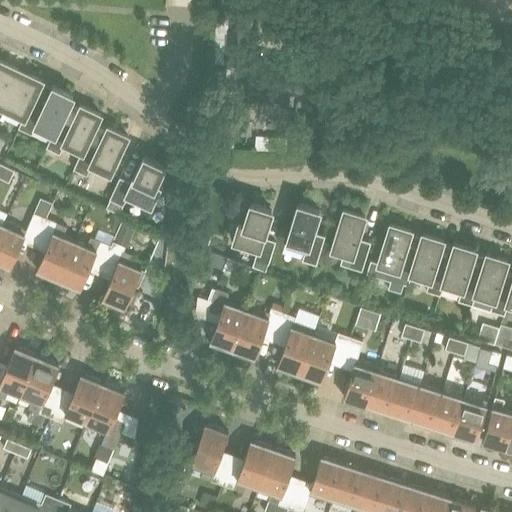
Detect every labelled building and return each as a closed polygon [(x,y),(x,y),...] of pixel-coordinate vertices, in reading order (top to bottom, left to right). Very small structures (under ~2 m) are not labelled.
[(227,32),(225,64),(243,65),(245,33),(227,32)] [(270,91),(269,99),(288,100),(288,92),(289,92),(289,91),(303,92),(304,74),(290,73),(290,63),(251,60),(249,90),(270,91)] [(5,61),(0,71),(0,105),(5,108),(23,70),(5,61)] [(214,67),(214,81),(224,81),(225,68),(214,67)] [(5,108),(23,116),(25,117),(33,100),(42,80),(43,81),(43,80),(42,80),(43,79),(23,70),(5,108)] [(37,123),(54,131),(55,131),(61,120),(70,100),(71,100),(70,99),(73,94),(53,84),(52,84),(52,85),(43,105),(33,100),(25,117),(23,116),(18,126),(32,133),(37,123)] [(64,142),(81,150),(83,151),(88,141),(97,121),(98,122),(98,121),(97,121),(101,113),(81,104),(80,104),(80,105),(71,125),(61,120),(55,131),(54,131),(46,146),(60,152),(64,142)] [(98,146),(88,141),(83,151),(81,150),(73,167),(87,174),(92,164),(110,173),(128,135),(108,125),(108,126),(107,125),(107,126),(98,146)] [(119,211),(122,204),(123,204),(128,194),(151,205),(159,186),(155,184),(164,165),(144,155),(132,181),(120,176),(110,198),(106,205),(119,211)] [(6,165),(0,176),(9,181),(15,169),(6,165)] [(266,269),(267,262),(269,263),(276,240),(263,236),(272,208),(250,202),(244,222),(239,221),(234,240),(258,248),(252,265),(266,269)] [(325,235),(312,231),(319,209),(298,202),(286,242),(305,248),(302,259),(316,263),(325,235)] [(332,248),(344,252),(340,262),(362,269),(371,241),(358,237),(365,215),(344,208),(332,248)] [(6,218),(0,230),(0,260),(10,265),(24,234),(36,239),(46,216),(34,211),(27,228),(6,218)] [(112,211),(108,221),(117,225),(121,215),(112,211)] [(58,278),(75,239),(74,238),(74,239),(63,234),(67,225),(46,216),(36,239),(47,244),(36,268),(58,278)] [(412,273),(410,272),(418,246),(407,243),(411,230),(412,230),(411,229),(390,222),(390,223),(389,223),(390,224),(378,261),(370,259),(366,272),(368,272),(368,271),(391,278),(388,287),(401,291),(404,282),(408,284),(412,273)] [(440,293),(444,283),(442,282),(448,264),(437,261),(443,240),(444,240),(443,239),(422,232),(422,233),(421,233),(422,234),(418,246),(410,272),(412,273),(429,278),(426,289),(440,293)] [(112,244),(111,243),(90,235),(87,244),(75,239),(76,239),(75,239),(58,278),(80,287),(91,262),(102,267),(112,244)] [(113,239),(111,243),(112,244),(102,267),(113,272),(102,296),(125,306),(134,284),(139,285),(146,269),(141,267),(140,267),(129,262),(133,253),(124,249),(126,245),(113,239)] [(476,250),(475,249),(454,242),(454,243),(453,243),(454,244),(448,264),(442,282),(444,283),(461,288),(458,299),(472,303),(476,293),(474,292),(480,274),(469,271),(475,250),(476,250)] [(504,313),(508,303),(506,302),(511,284),(501,281),(507,260),(508,260),(507,259),(508,259),(486,252),(486,253),(485,252),(485,253),(486,254),(480,274),(474,292),(476,293),(493,298),(490,309),(504,313)] [(228,255),(227,255),(223,267),(235,272),(239,260),(228,255)] [(232,347),(248,303),(248,302),(246,307),(226,300),(229,291),(216,286),(208,310),(219,314),(210,339),(232,347)] [(254,355),(261,336),(263,330),(275,334),(284,310),(271,306),(269,311),(249,303),(248,303),(232,347),(254,355)] [(365,326),(370,309),(361,306),(355,323),(365,326)] [(296,315),(284,310),(275,334),(286,338),(277,363),(299,371),(316,327),(315,327),(294,320),(296,315)] [(401,334),(411,337),(415,325),(405,322),(401,334)] [(415,325),(411,337),(421,340),(425,328),(415,325)] [(316,327),(299,371),(321,380),(330,355),(342,359),(351,335),(338,330),(335,340),(314,332),(316,327)] [(436,331),(434,339),(441,341),(443,333),(436,331)] [(354,363),(352,369),(343,396),(366,403),(378,364),(357,357),(363,339),(351,335),(342,359),(354,363)] [(445,348),(455,351),(459,338),(449,335),(445,348)] [(502,344),(511,347),(511,337),(504,336),(502,344)] [(468,341),(459,338),(455,351),(464,354),(468,341)] [(20,392),(21,393),(37,353),(15,344),(5,369),(0,366),(0,394),(5,397),(9,387),(20,392)] [(501,351),(491,349),(488,361),(497,364),(501,351)] [(37,353),(21,393),(22,392),(33,397),(29,406),(50,415),(60,392),(49,387),(59,363),(37,353)] [(511,368),(511,354),(507,353),(503,366),(511,368)] [(388,410),(399,375),(378,369),(379,364),(378,364),(366,403),(388,410)] [(71,396),(60,392),(50,415),(62,420),(66,411),(86,419),(84,424),(85,424),(103,381),(81,372),(71,396)] [(409,417),(420,382),(399,375),(388,410),(409,417)] [(114,447),(121,430),(126,419),(114,415),(125,390),(103,381),(85,424),(105,432),(101,442),(114,447)] [(431,424),(442,389),(420,382),(409,417),(431,424)] [(442,389),(431,424),(453,431),(465,392),(465,391),(463,396),(442,389)] [(465,392),(453,431),(475,438),(488,399),(465,392)] [(482,440),(505,446),(511,421),(511,410),(492,405),(482,440)] [(201,475),(222,483),(231,459),(219,455),(228,430),(205,421),(197,445),(193,443),(188,457),(187,459),(191,461),(192,462),(192,461),(204,465),(201,475)] [(3,446),(15,451),(19,442),(7,437),(3,446)] [(258,485),(259,485),(273,445),(251,438),(242,463),(231,459),(222,483),(244,490),(247,481),(259,485),(258,485)] [(27,456),(31,447),(19,442),(15,451),(27,456)] [(295,453),(273,445),(259,485),(260,486),(260,485),(271,489),(268,499),(290,506),(299,483),(286,478),(295,453)] [(310,493),(332,500),(344,461),(321,454),(311,487),(299,483),(290,506),(304,511),(310,493)] [(92,468),(103,473),(108,461),(97,456),(92,468)] [(366,468),(344,461),(332,500),(334,495),(354,502),(355,502),(366,468)] [(387,475),(366,468),(355,502),(376,509),(387,475)] [(376,509),(384,511),(399,511),(409,482),(387,475),(376,509)] [(423,511),(431,489),(409,482),(399,511),(423,511)] [(0,511),(12,511),(21,493),(1,484),(0,486),(0,511)] [(203,489),(198,503),(212,508),(217,494),(203,489)] [(447,511),(452,496),(431,489),(423,511),(447,511)] [(51,511),(58,496),(46,491),(41,502),(21,493),(12,511),(51,511)] [(71,502),(58,496),(51,511),(86,511),(70,505),(71,502)] [(452,496),(447,511),(471,511),(475,503),(452,496)]
